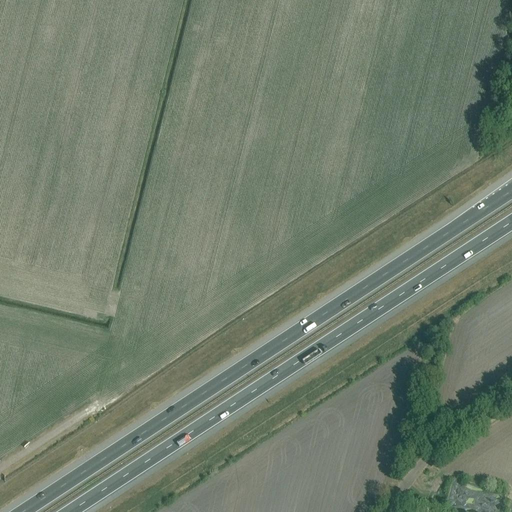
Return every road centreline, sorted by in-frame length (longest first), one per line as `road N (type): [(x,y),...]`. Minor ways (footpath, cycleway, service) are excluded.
road 1 (motorway): [(511,190),(22,511)]
road 2 (motorway): [(70,511),(511,221)]
road 3 (unclassified): [(385,511),(415,464),(511,397)]
